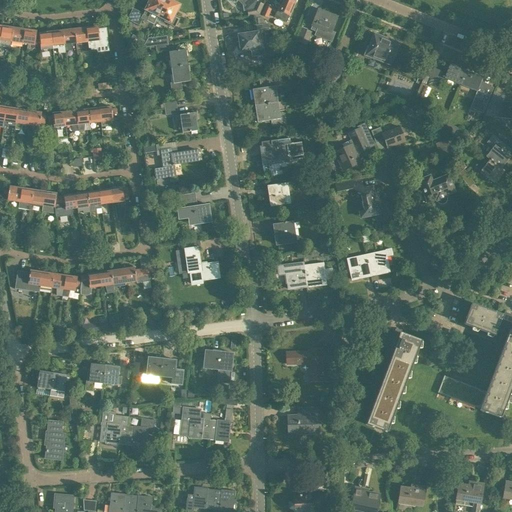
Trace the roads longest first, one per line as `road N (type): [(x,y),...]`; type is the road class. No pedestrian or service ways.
road 1 (residential): [(258,465),(33,476),(15,354)]
road 2 (residential): [(254,325),(207,0)]
road 3 (residential): [(511,451),(258,465)]
road 4 (residential): [(15,354),(254,325)]
road 5 (residential): [(0,250),(69,261),(138,252),(145,239),(135,171)]
road 6 (residential): [(254,325),(432,289)]
road 7 (residential): [(377,0),(511,55)]
road 8 (residential): [(258,465),(254,325)]
road 9 (residential): [(135,171),(58,179),(0,170)]
road 10 (residential): [(432,289),(386,174)]
road 11 (residential): [(123,93),(53,99),(0,91)]
